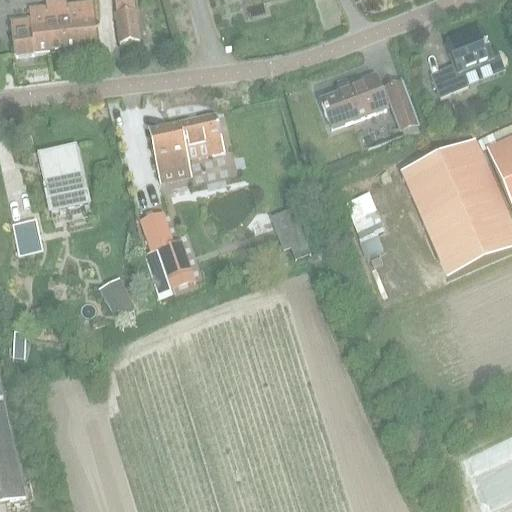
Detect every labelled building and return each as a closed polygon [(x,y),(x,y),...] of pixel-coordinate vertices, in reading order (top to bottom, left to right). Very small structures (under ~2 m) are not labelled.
[(29,22),(9,24),(13,60),(48,56),(48,55),(97,49),(92,8),(67,11),(66,0),(45,2),(46,13),(28,15),(29,22)] [(113,0),(118,47),(138,44),(133,0),(113,0)] [(455,68),(442,74),(441,72),(429,77),(438,100),(439,100),(440,102),(468,90),(467,88),(461,74),(491,62),(491,61),(509,54),(506,46),(487,54),(479,32),(446,46),(455,68)] [(350,88),(352,93),(321,104),(331,132),(386,111),(374,79),(350,88)] [(385,92),(401,133),(416,127),(401,86),(385,92)] [(449,105),(434,111),(439,123),(454,117),(449,105)] [(147,135),(157,176),(188,169),(185,153),(207,147),(209,158),(223,154),(215,119),(147,135)] [(511,141),(486,153),(511,214),(511,141)] [(511,233),(474,146),(400,178),(446,284),(511,255),(511,233)] [(44,189),(41,190),(43,194),(45,194),(50,214),(87,205),(75,149),(37,158),(44,189)] [(163,217),(139,225),(149,257),(144,259),(159,303),(159,304),(173,299),(172,294),(167,281),(190,273),(181,246),(173,249),(163,217)] [(40,245),(35,224),(13,229),(18,251),(40,245)] [(127,297),(108,307),(115,321),(134,311),(127,297)] [(13,337),(12,362),(24,362),(24,358),(25,337),(17,337),(13,337)] [(0,407),(0,505),(24,500),(3,407),(0,407)]
